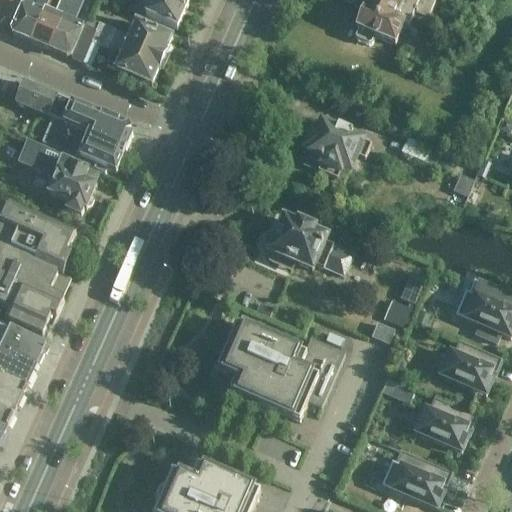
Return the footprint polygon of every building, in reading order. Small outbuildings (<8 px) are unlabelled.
[(37,0),(35,7),(24,3),(12,31),(10,32),(13,38),(14,38),(32,45),(45,12),(50,0),(37,0)] [(45,12),(32,45),(50,53),(72,0),(60,0),(54,16),(45,12)] [(83,0),(72,0),(50,53),(67,60),(71,59),(71,61),(84,31),(85,28),(74,24),(83,0)] [(188,7),(171,0),(141,0),(151,4),(145,17),(162,24),(178,31),(188,7)] [(422,35),(435,5),(422,0),(372,0),(368,11),(361,13),(356,25),(359,31),(356,38),(358,41),(370,46),(373,46),(376,38),(396,46),(404,27),(422,35)] [(99,25),(88,21),(88,20),(85,28),(84,31),(163,65),(173,40),(157,33),(136,24),(129,39),(99,25)] [(115,73),(131,79),(136,81),(152,88),(163,65),(84,31),(71,61),(71,62),(82,67),(91,46),(112,55),(106,69),(115,73)] [(24,85),(15,106),(48,120),(56,102),(57,99),(24,85)] [(73,130),(125,152),(132,137),(130,130),(71,105),(70,108),(56,102),(48,120),(51,121),(51,122),(73,131),(73,130)] [(73,131),(51,122),(41,145),(86,163),(85,167),(104,175),(106,171),(115,174),(125,152),(90,137),(73,130),(73,131)] [(351,173),(358,158),(365,162),(372,148),(353,139),(354,137),(352,137),(353,133),(339,127),(339,126),(335,124),(332,130),(324,126),(320,134),(319,134),(317,138),(313,137),(307,151),(311,153),(310,155),(312,156),(310,160),(323,166),(320,173),(339,181),(344,170),(351,173)] [(435,169),(441,155),(410,140),(403,155),(435,169)] [(80,219),(84,212),(86,213),(87,209),(92,207),(94,201),(92,197),(96,188),(94,187),(98,177),(59,160),(60,157),(27,143),(18,165),(55,180),(49,195),(47,194),(46,197),(68,206),(65,212),(80,219)] [(486,177),(478,173),(466,203),(474,206),(486,177)] [(0,307),(9,312),(4,323),(42,340),(47,330),(50,331),(52,330),(64,303),(63,301),(50,295),(58,277),(63,279),(74,255),(73,252),(70,251),(76,238),(9,207),(8,211),(0,207),(0,197),(2,193),(0,192),(0,307)] [(277,238),(274,236),(274,238),(272,238),(270,238),(269,239),(267,240),(266,242),(265,243),(265,244),(265,245),(265,247),(265,248),(266,249),(267,251),(268,252),(267,253),(270,254),(268,259),(270,263),(278,267),(281,259),(313,273),(315,268),(323,271),(324,269),(343,278),(351,259),(332,251),(333,249),(325,245),(327,240),(314,234),(315,232),(299,225),(298,227),(285,221),(277,238)] [(418,301),(425,275),(410,272),(404,298),(418,301)] [(466,295),(455,319),(480,329),(476,338),(497,347),(500,338),(510,342),(511,338),(511,300),(474,284),(469,296),(466,295)] [(409,327),(412,306),(389,302),(386,323),(409,327)] [(321,412),(345,357),(310,342),(304,357),(277,345),(278,343),(267,338),(266,340),(249,333),(250,331),(236,324),(229,338),(232,340),(223,360),(220,359),(214,373),(228,380),(230,377),(236,380),(230,395),(300,425),(308,406),(321,412)] [(0,350),(1,351),(37,368),(42,358),(45,357),(47,351),(46,349),(47,347),(23,336),(10,330),(3,327),(0,332),(0,350)] [(388,347),(389,346),(394,334),(377,327),(371,340),(388,347)] [(450,356),(440,379),(486,399),(493,384),(489,382),(492,375),(496,377),(501,363),(459,345),(453,357),(450,356)] [(1,351),(0,350),(0,375),(27,388),(37,368),(1,351)] [(396,368),(392,380),(401,384),(406,372),(396,368)] [(0,400),(18,408),(27,388),(0,375),(0,400)] [(388,382),(383,394),(410,404),(415,392),(388,382)] [(0,425),(8,429),(18,408),(0,400),(0,425)] [(422,411),(412,435),(461,456),(468,441),(464,439),(468,432),(471,433),(477,420),(431,400),(425,413),(422,411)] [(392,465),(382,489),(434,511),(437,511),(444,497),(440,496),(443,489),(447,490),(452,477),(401,455),(395,467),(392,465)] [(173,475),(169,485),(167,486),(165,487),(164,487),(163,488),(161,490),(160,491),(159,493),(158,495),(157,497),(157,498),(157,500),(157,502),(157,503),(158,505),(158,507),(159,508),(157,511),(253,511),(260,495),(198,468),(192,483),(173,475)]
